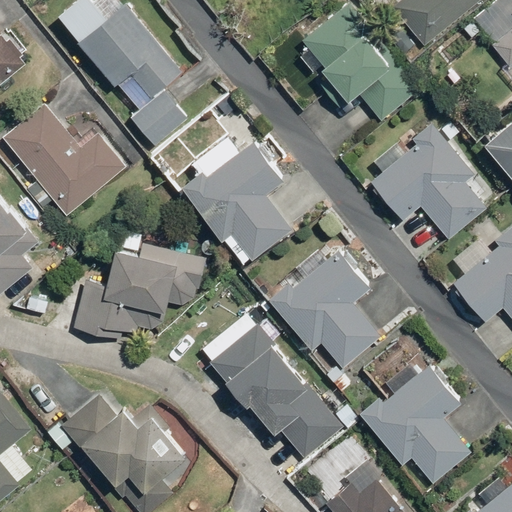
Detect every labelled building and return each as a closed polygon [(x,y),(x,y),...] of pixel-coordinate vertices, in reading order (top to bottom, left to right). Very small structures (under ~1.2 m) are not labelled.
[(80,36),(79,37),(115,82),(132,69),(151,93),(182,68),(127,0),(125,0),(107,14),(95,0),(71,0),(59,10),(80,36)] [(352,0),(347,0),(304,35),(324,60),(322,62),(330,73),(321,80),(340,104),(359,89),(382,118),(422,86),(352,0)] [(397,0),(393,4),(425,43),(478,0),(397,0)] [(511,26),(493,42),(510,63),(511,61),(511,26)] [(0,82),(27,61),(20,53),(23,51),(10,35),(8,37),(2,30),(0,31),(0,82)] [(164,86),(131,113),(156,143),(189,116),(164,86)] [(46,99),(3,133),(67,212),(127,164),(99,129),(82,143),(46,99)] [(506,166),(511,173),(511,117),(484,141),(506,166)] [(418,140),(372,176),(404,216),(422,202),(449,237),(487,206),(466,179),(475,172),(433,119),(414,134),(418,140)] [(204,166),(183,182),(224,236),(232,229),(253,257),(294,227),(267,191),(285,178),(255,137),(240,148),(228,132),(196,156),(204,166)] [(0,292),(35,265),(24,251),(40,238),(11,203),(9,205),(0,194),(0,292)] [(501,241),(454,278),(486,318),(504,304),(511,313),(511,223),(497,236),(501,241)] [(141,249),(116,243),(107,281),(87,276),(74,324),(122,336),(124,326),(137,329),(139,323),(153,326),(163,320),(168,299),(181,303),(195,296),(198,284),(210,287),(217,257),(143,240),(141,249)] [(354,299),(372,285),(340,245),(293,282),(289,277),(270,293),(313,347),(322,339),(343,365),(382,334),(354,299)] [(257,319),(210,357),(247,402),(251,398),(276,429),(280,425),(305,455),(344,424),(308,378),(306,380),(257,319)] [(461,401),(429,361),(384,399),(379,393),(359,410),(402,461),(411,453),(433,480),(472,449),(444,415),(461,401)] [(0,453),(33,427),(0,387),(0,498),(21,482),(0,456),(0,453)] [(100,389),(62,420),(92,456),(94,454),(142,511),(148,511),(201,469),(167,428),(172,425),(151,399),(133,414),(123,403),(116,409),(100,389)] [(383,473),(368,455),(345,474),(350,479),(326,499),(337,511),(407,511),(378,477),(383,473)] [(511,511),(511,479),(475,510),(471,505),(462,511),(511,511)]
